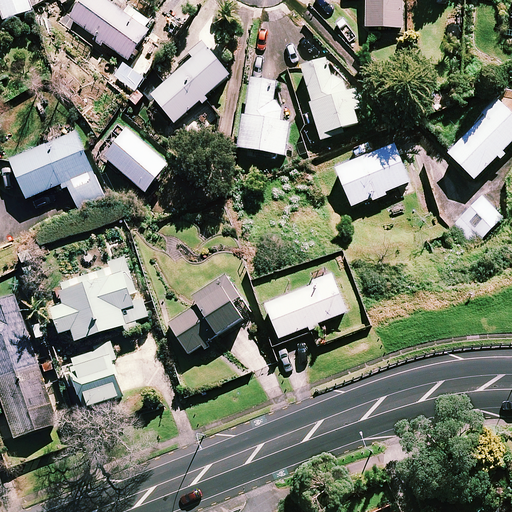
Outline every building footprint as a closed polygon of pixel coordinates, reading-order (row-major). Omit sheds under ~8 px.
[(32,14),(27,0),(0,0),(0,11),(4,24),(32,14)] [(115,68),(124,74),(151,38),(146,35),(151,29),(130,13),(125,21),(97,0),(89,0),(71,24),(120,62),(115,68)] [(403,34),(403,0),(368,0),(368,33),(403,34)] [(153,101),(174,129),(200,109),(204,114),(211,109),(207,104),(231,86),(209,57),(153,101)] [(345,99),(337,64),(303,72),(320,143),(359,133),(355,117),(362,116),(357,96),(345,99)] [(253,85),(238,154),(255,157),(254,161),(277,166),(277,162),(284,164),(291,130),(282,128),(285,110),(274,108),(278,90),(253,85)] [(497,164),(501,168),(508,162),(503,157),(511,147),(511,121),(500,110),(450,164),(475,187),(497,164)] [(169,176),(125,137),(104,161),(147,200),(169,176)] [(102,198),(77,140),(11,167),(27,206),(68,189),(76,209),(102,198)] [(375,203),(376,205),(387,202),(385,197),(410,188),(398,154),(338,176),(351,212),(375,203)] [(502,219),(484,201),(452,234),(470,252),(502,219)] [(74,337),(77,349),(125,336),(126,341),(142,337),(139,326),(149,323),(143,305),(133,308),(130,299),(136,297),(126,262),(110,267),(112,275),(61,289),(64,297),(53,317),(59,341),(74,337)] [(169,330),(190,362),(203,354),(205,358),(213,353),(210,349),(243,328),(233,312),(242,307),(227,284),(194,306),(198,312),(169,330)] [(347,318),(334,286),(267,313),(280,345),(347,318)] [(60,429),(16,302),(0,307),(0,394),(17,444),(60,429)] [(117,365),(110,346),(94,352),(96,358),(61,371),(80,423),(126,406),(111,367),(117,365)]
